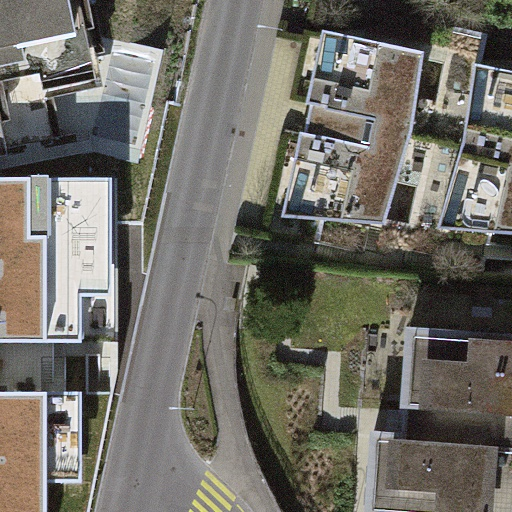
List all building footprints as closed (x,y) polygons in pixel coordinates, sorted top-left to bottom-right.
[(0,0),(0,80),(42,71),(48,94),(100,82),(81,0),(0,0)] [(427,58),(325,34),(286,218),(389,227),(415,134),(427,58)] [(511,73),(477,65),(468,145),(440,230),(511,235),(511,73)] [(109,180),(0,178),(0,341),(80,342),(81,294),(108,295),(109,180)] [(511,511),(511,332),(410,324),(402,440),(375,437),(369,510),(392,511),(511,511)] [(82,393),(0,393),(0,511),(50,511),(50,483),(82,483),(82,393)]
